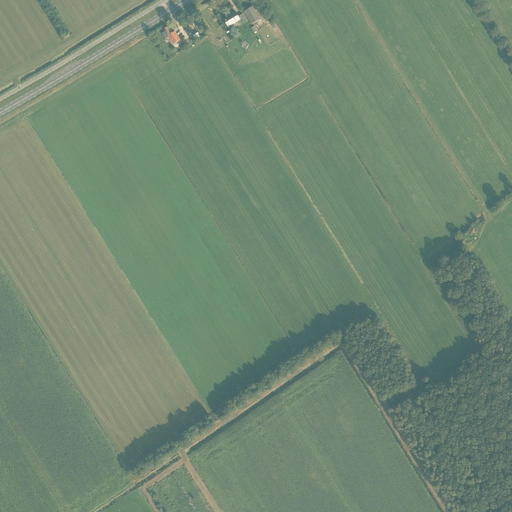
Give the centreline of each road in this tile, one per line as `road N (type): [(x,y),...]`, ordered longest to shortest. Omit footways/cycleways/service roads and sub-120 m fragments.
road 1 (primary): [(0,112),(169,10)]
road 2 (unclassified): [(0,99),(163,1)]
